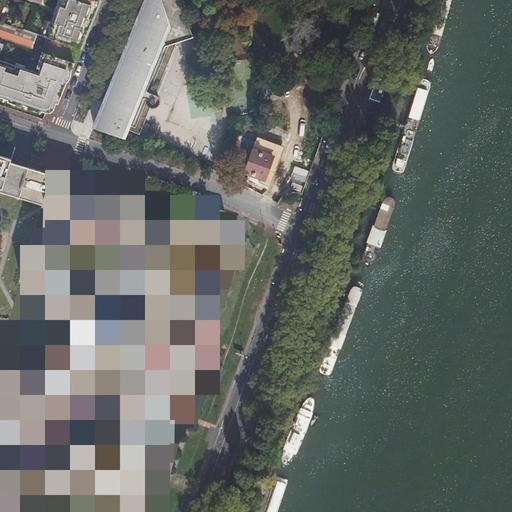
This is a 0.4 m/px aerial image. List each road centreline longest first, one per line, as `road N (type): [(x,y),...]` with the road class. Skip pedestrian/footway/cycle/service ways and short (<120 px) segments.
road 1 (primary): [(201,511),(304,229)]
road 2 (residential): [(57,137),(208,185),(304,229)]
road 3 (primary): [(304,229),(388,0)]
road 4 (residential): [(113,0),(57,137)]
